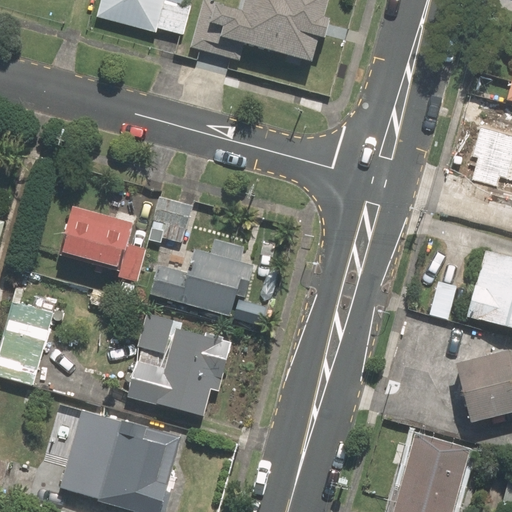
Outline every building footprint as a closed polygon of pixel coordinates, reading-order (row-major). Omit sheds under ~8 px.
[(188,37),(195,11),(184,8),(186,0),(102,0),(98,17),(157,33),(157,29),(188,37)] [(241,0),(238,13),(219,7),(214,24),(224,27),(221,36),(314,62),(321,37),(328,39),(335,16),(328,14),(331,0),(241,0)] [(159,197),(151,227),(165,231),(163,238),(184,244),(194,207),(159,197)] [(147,249),(131,244),(136,226),(76,209),(64,254),(124,271),(118,293),(134,297),(147,249)] [(215,241),(211,254),(198,251),(192,276),(160,267),(152,296),(231,318),(237,296),(246,299),(255,267),(246,264),(242,263),(246,249),(215,241)] [(511,256),(487,250),(470,317),(511,327),(511,256)] [(16,302),(0,350),(0,377),(34,388),(57,315),(16,302)] [(211,388),(223,391),(234,345),(181,332),(183,324),(149,315),(128,398),(204,418),(211,388)] [(511,353),(461,365),(473,420),(511,411),(511,353)] [(102,415),(94,444),(82,441),(75,470),(86,473),(80,497),(135,511),(163,511),(184,437),(102,415)] [(394,511),(454,511),(472,449),(417,433),(394,511)] [(10,464),(0,460),(0,493),(2,494),(10,464)] [(511,486),(499,483),(493,502),(511,506),(511,486)]
